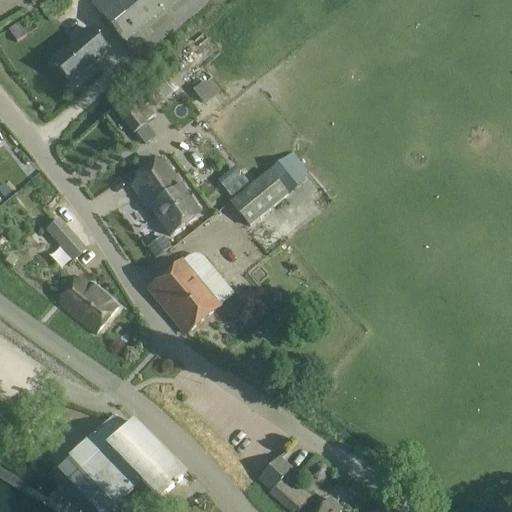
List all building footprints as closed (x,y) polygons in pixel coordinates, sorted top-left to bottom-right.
[(44,15),(48,22),(71,8),(66,0),(53,0),(40,8),(41,10),(35,14),(38,19),(44,15)] [(95,0),(90,4),(139,63),(179,28),(180,29),(212,1),(210,0),(95,0)] [(37,29),(29,17),(8,29),(17,42),(37,29)] [(108,52),(90,29),(51,62),(70,84),(108,52)] [(130,79),(155,108),(177,90),(152,60),(130,79)] [(192,92),(204,107),(216,97),(204,82),(192,92)] [(108,104),(143,147),(155,137),(145,125),(156,116),(131,85),(108,104)] [(168,110),(181,127),(203,111),(190,93),(168,110)] [(147,173),(183,226),(199,215),(179,186),(181,185),(163,161),(147,173)] [(235,200),(250,187),(237,172),(222,185),(235,200)] [(229,205),(249,229),(287,196),(267,172),(250,187),(235,200),(229,205)] [(148,208),(168,236),(183,226),(147,173),(131,187),(146,209),(148,208)] [(46,231),(74,263),(87,250),(59,219),(46,231)] [(164,239),(152,248),(159,257),(171,249),(164,239)] [(217,308),(220,311),(234,299),(203,263),(198,260),(192,259),(187,262),(182,266),(181,265),(150,291),(186,334),(217,308)] [(82,279),(59,306),(95,334),(118,308),(82,279)] [(79,472),(115,508),(141,482),(159,501),(186,475),(133,421),(123,431),(111,418),(92,438),(68,461),(79,472)] [(269,495),(288,511),(297,511),(308,502),(306,500),(308,498),(292,484),(290,486),(283,480),(293,470),(284,462),(291,454),(287,451),(280,458),(258,481),(270,493),(269,495)] [(316,511),(340,511),(329,500),(323,506),(316,511)]
